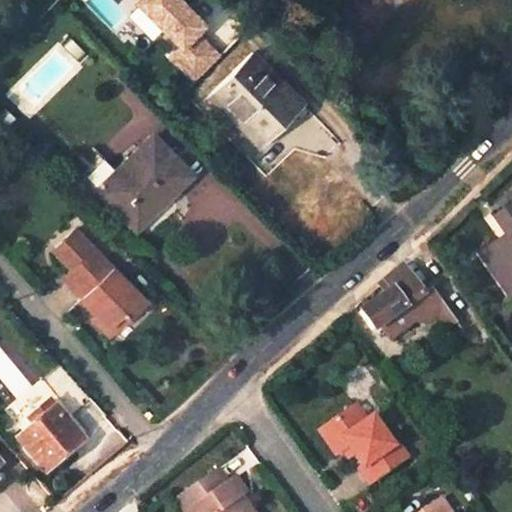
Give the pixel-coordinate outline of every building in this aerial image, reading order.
[(202,34),(211,25),(185,0),(135,0),(132,4),(174,45),(166,53),(195,82),(223,53),(202,34)] [(227,102),(262,137),(300,100),(251,51),(209,94),(222,108),(227,102)] [(115,169),(96,151),(87,162),(90,179),(91,182),(93,184),(132,225),(189,171),(152,135),(115,169)] [(509,298),(511,296),(511,209),(495,221),(507,239),(480,258),(509,298)] [(146,300),(93,247),(74,228),(54,247),(73,267),(65,274),(83,294),(79,298),(93,313),(106,326),(120,313),(126,319),(146,300)] [(424,295),(446,277),(425,247),(414,257),(403,267),(424,295)] [(424,295),(403,267),(385,282),(391,290),(360,314),(371,330),(374,327),(380,337),(410,315),(420,321),(434,309),(424,295)] [(108,337),(126,319),(120,313),(106,326),(93,313),(89,317),(108,337)] [(32,426),(16,439),(44,472),(82,440),(54,407),(52,408),(47,403),(31,416),(33,417),(29,421),(32,426)] [(384,457),(363,427),(367,424),(356,409),(319,436),(329,451),(333,449),(341,461),(347,469),(342,472),(337,477),(353,499),(387,474),(379,461),(384,457)] [(511,439),(500,423),(470,446),(488,470),(511,452),(511,439)] [(347,469),(341,461),(336,465),(342,472),(347,469)] [(183,511),(240,511),(236,506),(242,501),(248,497),(236,482),(228,487),(219,475),(178,503),(183,511)] [(250,511),(242,501),(236,506),(240,511),(250,511)]
